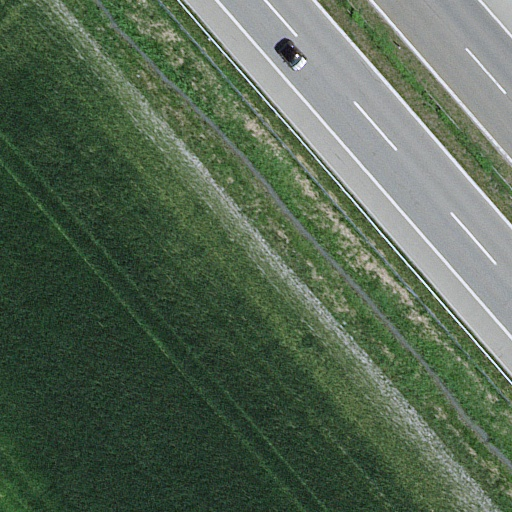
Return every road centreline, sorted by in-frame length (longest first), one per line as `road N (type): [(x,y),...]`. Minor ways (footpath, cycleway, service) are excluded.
road 1 (motorway): [(270,0),(511,276)]
road 2 (motorway): [(511,95),(429,0)]
